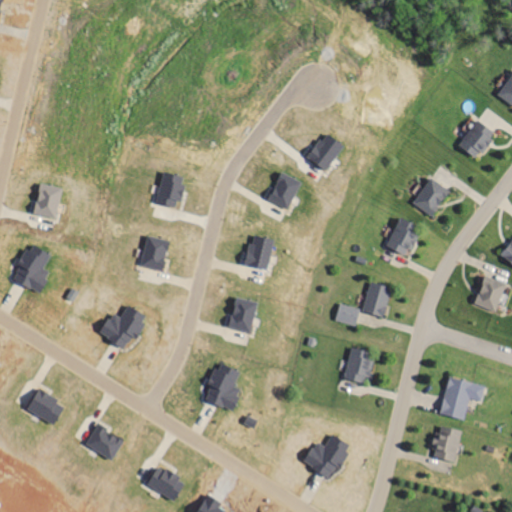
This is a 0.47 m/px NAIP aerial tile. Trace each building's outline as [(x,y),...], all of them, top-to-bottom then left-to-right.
[(464,141),(481,158),(499,140),(496,137),(501,132),(488,118),(464,141)] [(332,169),(351,143),(332,130),(314,156),(332,169)] [(191,176),(169,170),(162,201),(184,206),(191,176)] [(274,199),(294,208),(307,181),(287,172),(274,199)] [(456,191),(438,176),(418,202),(436,216),(456,191)] [(68,188),(46,183),(39,213),(62,218),(68,188)] [(420,233),(424,223),(405,216),(393,246),(415,254),(423,234),(420,233)] [(251,263),(273,269),(280,238),(258,233),(251,263)] [(146,264),(168,270),(176,240),(154,235),(146,264)] [(44,292),(55,273),(48,269),(57,253),(37,242),(17,276),(44,292)] [(481,304),(504,311),(511,281),(490,275),(481,304)] [(368,311),(391,316),(398,286),(374,281),(368,311)] [(264,302),(242,296),(234,326),(256,332),(264,302)] [(339,320),(360,326),(365,309),(344,303),(339,320)] [(374,382),(379,350),(355,347),(351,379),(374,382)] [(211,399),(240,409),(247,389),(240,386),(246,368),(224,361),(211,399)] [(469,419),(475,397),(488,401),(492,385),(455,376),(445,413),(469,419)] [(62,423),(69,407),(61,404),(64,397),(42,388),(33,411),(62,423)] [(130,440),(104,423),(92,443),(118,459),(130,440)] [(468,430),(444,424),(438,448),(441,449),(439,456),(460,461),(468,430)] [(192,481),(164,466),(154,485),(182,500),(192,481)]
